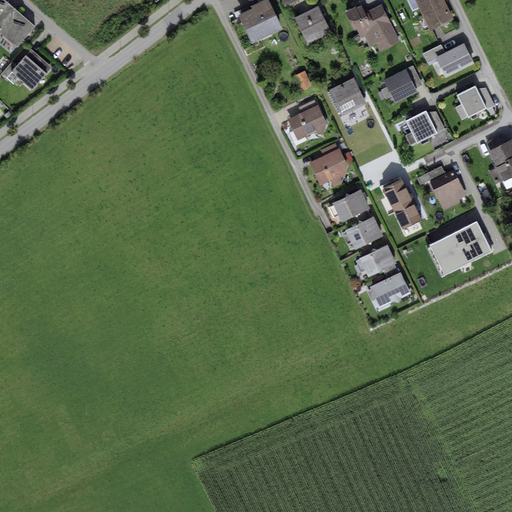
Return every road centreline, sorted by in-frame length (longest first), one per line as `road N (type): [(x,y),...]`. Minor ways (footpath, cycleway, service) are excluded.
road 1 (residential): [(452,0),(506,108),(499,123),(451,151),(491,228)]
road 2 (residential): [(101,73),(0,148)]
road 3 (residential): [(198,0),(101,73)]
